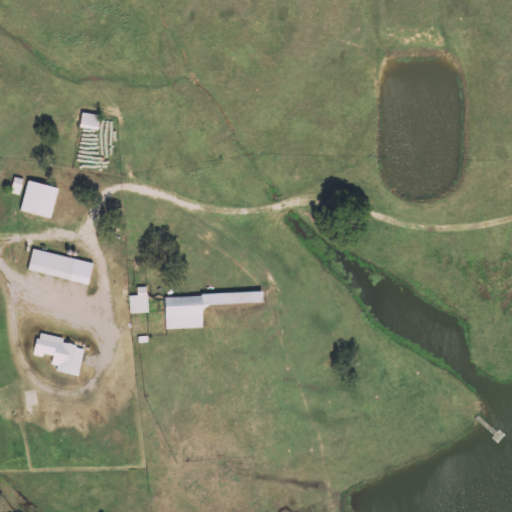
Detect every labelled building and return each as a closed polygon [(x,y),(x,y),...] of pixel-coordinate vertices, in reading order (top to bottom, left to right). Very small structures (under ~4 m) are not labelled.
[(22,195),(25,179),(15,177),(13,193),(22,195)] [(23,210),(53,218),(61,188),(30,180),(23,210)] [(30,271),(91,285),(96,263),(35,249),(30,271)] [(150,313),(149,287),(139,288),(139,296),(131,296),(132,314),(150,313)] [(81,375),(86,348),(65,344),(66,338),(40,333),(36,354),(55,357),(52,369),(81,375)]
